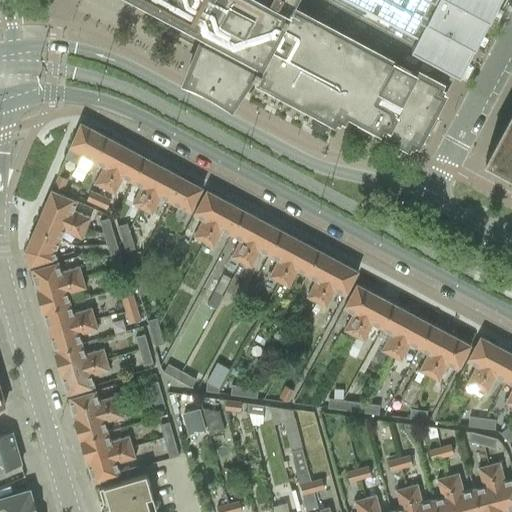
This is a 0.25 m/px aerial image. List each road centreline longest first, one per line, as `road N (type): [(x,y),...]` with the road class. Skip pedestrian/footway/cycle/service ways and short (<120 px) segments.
road 1 (secondary): [(9,102),(59,94),(128,111),(511,317)]
road 2 (secondary): [(429,199),(311,164),(112,61),(62,47),(11,48)]
road 3 (tertiary): [(70,511),(0,265)]
road 4 (residential): [(511,39),(429,199)]
